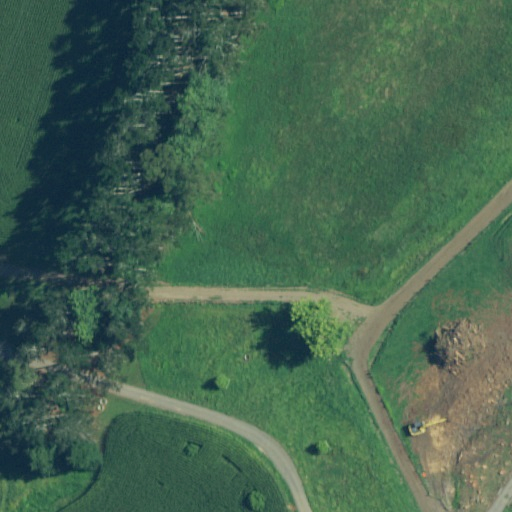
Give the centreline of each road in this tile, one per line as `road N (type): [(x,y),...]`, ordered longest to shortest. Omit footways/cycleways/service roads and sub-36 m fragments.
road 1 (track): [(477,511),(342,300),(0,253)]
road 2 (track): [(0,333),(253,420),(273,438),(311,511)]
road 3 (track): [(511,190),(365,335)]
